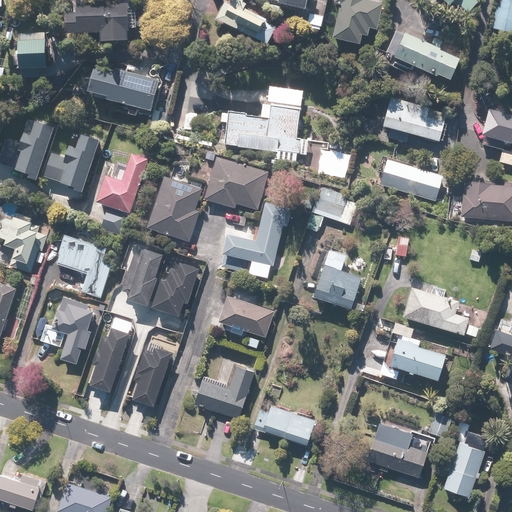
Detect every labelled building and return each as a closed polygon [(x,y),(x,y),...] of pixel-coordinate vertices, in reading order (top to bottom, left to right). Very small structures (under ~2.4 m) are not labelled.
[(245,10),(243,15),(240,14),(244,6),(232,0),(222,20),(257,37),(263,25),(265,26),(267,22),(245,10)] [(304,11),(306,0),(277,0),(276,6),(304,11)] [(333,0),(333,4),(343,6),(336,29),(365,37),(367,29),(371,30),(377,5),(362,1),(362,0),(333,0)] [(435,2),(432,0),(418,0),(416,2),(428,11),(435,2)] [(511,0),(499,0),(491,30),(511,35),(511,0)] [(65,35),(98,36),(97,44),(109,45),(109,48),(120,48),(120,43),(126,43),(127,5),(66,3),(65,35)] [(410,73),(413,68),(446,83),(457,61),(437,52),(441,44),(432,40),(428,48),(395,33),(385,55),(392,58),(389,63),(410,73)] [(17,70),(21,70),(21,80),(38,80),(38,70),(44,70),(44,34),(17,34),(17,70)] [(87,94),(104,99),(104,102),(150,114),(157,84),(94,68),(87,94)] [(267,108),(260,108),(259,120),(245,119),(245,116),(226,114),(226,116),(220,115),(219,125),(226,125),(224,149),(275,153),(275,162),(295,163),(295,157),(305,157),(306,141),(295,140),(297,111),(300,112),(301,92),(267,90),(267,108)] [(406,141),(416,144),(417,138),(437,143),(444,115),(388,100),(380,128),(389,130),(387,138),(405,143),(406,141)] [(485,118),(480,137),(478,145),(501,151),(501,150),(503,143),(511,145),(511,118),(508,117),(506,124),(485,118)] [(165,118),(149,118),(148,131),(165,131),(165,118)] [(21,147),(5,143),(0,159),(0,165),(13,170),(12,174),(35,181),(52,129),(29,122),(21,147)] [(63,160),(50,155),(43,177),(60,183),(59,186),(80,193),(96,143),(79,137),(74,151),(67,149),(63,160)] [(504,156),(500,155),(499,163),(511,165),(511,152),(505,151),(504,156)] [(332,177),(333,152),(320,152),(318,176),(332,177)] [(121,184),(103,178),(95,203),(128,215),(147,160),(131,155),(121,184)] [(204,200),(232,209),(234,205),(257,212),(268,175),(216,160),(204,200)] [(385,160),(377,185),(433,202),(441,177),(385,160)] [(193,212),(200,190),(163,177),(146,228),(189,244),(199,214),(193,212)] [(462,186),(462,190),(454,189),(453,198),(450,198),(449,213),(460,213),(460,218),(511,221),(511,188),(510,189),(510,183),(484,181),(483,187),(462,186)] [(345,202),(347,198),(320,189),(307,228),(318,232),(323,217),(350,226),(357,205),(345,202)] [(246,261),(251,262),(248,275),(261,278),(263,265),(272,267),(281,227),(286,228),(290,211),(265,205),(256,243),(226,236),(221,256),(224,256),(221,269),(243,274),(246,261)] [(126,217),(107,210),(100,230),(120,237),(126,217)] [(245,214),(233,211),(230,227),(242,230),(245,214)] [(9,218),(0,222),(0,255),(11,260),(9,267),(30,274),(34,261),(41,264),(44,254),(38,251),(38,249),(32,247),(36,235),(27,232),(30,225),(9,218)] [(312,299),(318,301),(316,307),(332,313),(334,307),(349,312),(361,279),(339,271),(345,256),(338,254),(343,238),(335,235),(312,299)] [(56,266),(86,275),(81,293),(101,299),(111,265),(101,262),(105,250),(65,238),(56,266)] [(408,239),(396,238),(394,255),(406,257),(408,239)] [(159,281),(152,302),(149,300),(156,280),(153,279),(161,256),(141,250),(139,258),(133,256),(121,290),(129,292),(126,302),(149,310),(176,319),(181,305),(186,306),(197,271),(178,265),(176,270),(170,268),(165,283),(159,281)] [(472,250),(469,262),(478,265),(482,253),(472,250)] [(0,333),(15,290),(0,285),(0,333)] [(477,329),(465,325),(467,319),(453,315),(456,303),(442,299),(444,291),(432,288),(430,295),(409,289),(400,317),(462,336),(462,334),(475,338),(477,329)] [(216,324),(232,329),(230,336),(241,340),(243,333),(264,339),(272,312),(225,298),(216,324)] [(86,311),(87,308),(62,299),(50,330),(67,337),(58,360),(75,366),(81,350),(84,352),(91,333),(86,331),(93,313),(86,311)] [(443,356),(416,347),(419,340),(410,337),(413,328),(382,318),(378,331),(395,337),(394,340),(386,365),(435,381),(443,356)] [(106,341),(101,339),(92,365),(97,367),(90,386),(109,393),(128,337),(109,330),(106,341)] [(486,348),(510,358),(501,378),(511,381),(511,337),(493,330),(486,348)] [(386,351),(371,347),(368,360),(382,364),(386,351)] [(142,351),(133,381),(137,383),(132,401),(153,407),(170,355),(151,349),(149,353),(142,351)] [(227,392),(201,383),(194,404),(237,420),(253,375),(235,369),(227,392)] [(444,438),(450,420),(441,417),(443,409),(436,406),(427,433),(444,438)] [(267,414),(259,411),(252,429),(305,447),(314,422),(269,407),(267,414)] [(468,424),(458,422),(453,439),(462,442),(461,445),(456,443),(443,490),(468,497),(481,451),(479,450),(483,438),(466,433),(468,424)] [(414,438),(408,436),(409,434),(375,424),(364,461),(417,477),(424,454),(411,450),(412,446),(413,446),(414,446),(415,446),(416,446),(416,445),(417,445),(417,444),(417,443),(418,442),(417,442),(417,441),(417,440),(417,439),(416,439),(415,438),(414,438)] [(38,491),(42,492),(45,482),(22,475),(22,477),(20,483),(0,476),(0,499),(28,509),(32,510),(38,491)] [(53,503),(59,505),(57,511),(59,511),(105,511),(110,497),(106,496),(107,492),(101,490),(100,494),(66,483),(64,489),(58,487),(53,503)]
